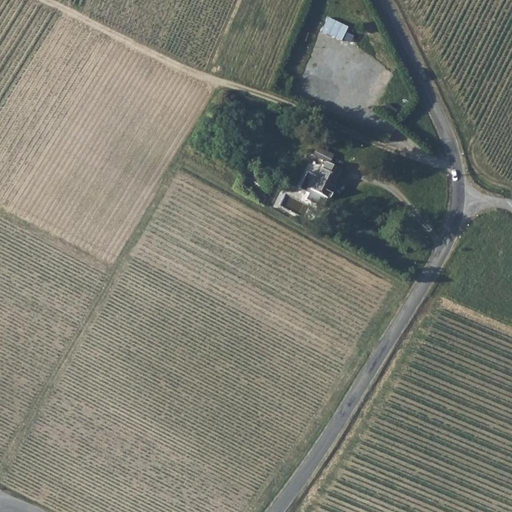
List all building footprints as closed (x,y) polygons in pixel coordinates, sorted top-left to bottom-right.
[(333,155),(317,147),(313,155),(326,161),(329,163),(333,155)] [(340,169),(329,163),(326,161),(322,169),(321,168),(310,189),(311,190),(327,198),(329,199),(335,188),(332,187),(338,176),(336,176),(340,169)] [(265,179),(258,174),(255,179),(261,183),(265,179)] [(327,198),(311,190),(306,199),(322,207),(327,198)] [(289,193),(282,206),(304,217),(311,204),(289,193)]
